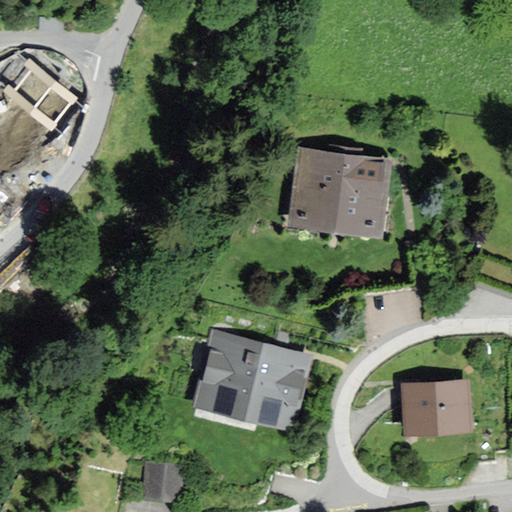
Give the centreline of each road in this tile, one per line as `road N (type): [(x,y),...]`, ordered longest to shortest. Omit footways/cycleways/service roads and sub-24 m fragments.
road 1 (residential): [(361,505),(341,479),(335,446),(343,391),(367,362),(437,334),(511,326)]
road 2 (residential): [(0,249),(73,169),(114,47)]
road 3 (residential): [(511,488),(361,505)]
